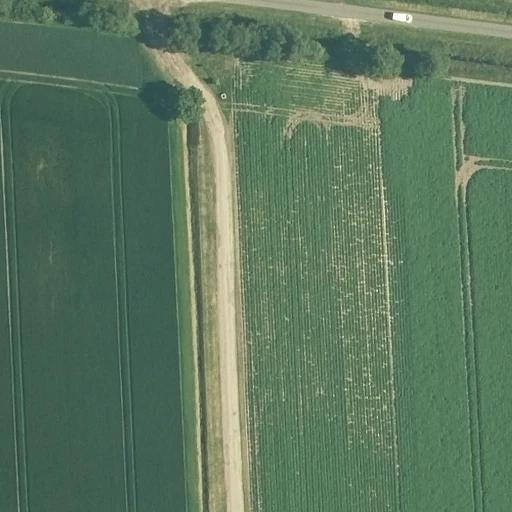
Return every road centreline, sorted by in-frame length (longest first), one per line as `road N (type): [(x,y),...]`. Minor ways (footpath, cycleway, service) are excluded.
road 1 (track): [(147,0),(177,70),(215,124),(236,511)]
road 2 (residential): [(511,35),(231,0)]
